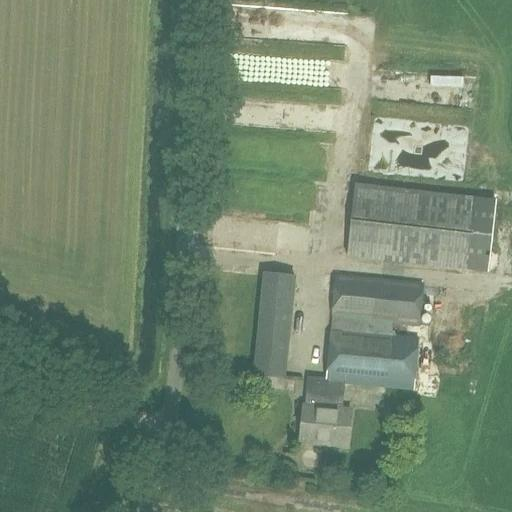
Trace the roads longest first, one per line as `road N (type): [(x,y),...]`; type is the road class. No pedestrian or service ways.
road 1 (unclassified): [(139,511),(162,434),(191,0)]
road 2 (track): [(162,434),(0,373)]
